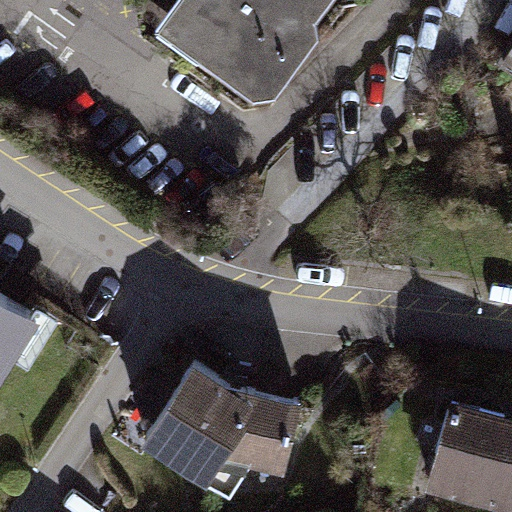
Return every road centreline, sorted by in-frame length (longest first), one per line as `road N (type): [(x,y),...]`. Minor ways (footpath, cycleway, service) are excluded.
road 1 (residential): [(511,336),(181,284)]
road 2 (residential): [(181,284),(29,511)]
road 3 (residential): [(181,284),(0,168)]
